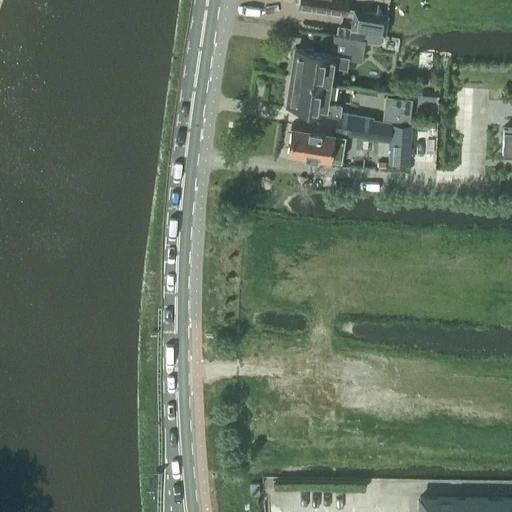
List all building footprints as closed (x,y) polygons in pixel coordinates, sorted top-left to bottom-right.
[(295,0),(297,1),(296,6),(339,12),(345,13),(347,0),(295,0)] [(352,8),(348,26),(382,33),(385,15),(352,8)] [(337,25),(335,35),(347,37),(348,26),(337,25)] [(294,48),(289,76),(327,82),(330,63),(344,66),(346,57),(361,59),(364,40),(347,37),(335,35),(332,35),(329,53),(294,48)] [(324,101),(327,82),(289,76),(285,105),(337,113),(337,111),(338,103),(324,101)] [(382,119),(390,120),(408,123),(410,99),(385,96),(382,119)] [(337,113),(333,134),(343,135),(343,134),(367,138),(377,139),(386,141),(387,141),(390,123),(390,120),(372,118),(373,116),(337,111),(337,113)] [(377,139),(377,153),(388,154),(388,161),(408,162),(409,124),(390,123),(387,141),(386,141),(377,139)] [(289,127),(286,153),(289,154),(299,155),(339,161),(343,135),(333,134),(289,127)] [(511,127),(502,127),(501,152),(511,152),(511,127)] [(258,483),(248,483),(249,496),(258,495),(258,483)] [(511,511),(511,498),(419,497),(419,511),(511,511)]
